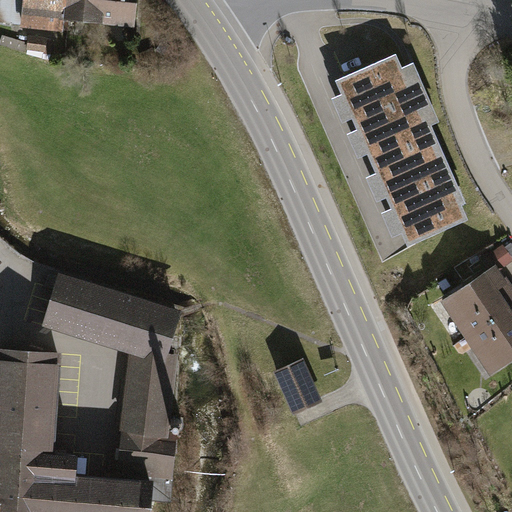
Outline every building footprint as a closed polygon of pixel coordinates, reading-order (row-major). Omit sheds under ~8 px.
[(0,0),(0,24),(21,27),(23,0),(0,0)] [(23,0),(21,27),(21,28),(63,33),(64,23),(66,0),(23,0)] [(137,0),(66,0),(64,23),(134,30),(137,0)] [(26,51),(27,44),(2,36),(0,42),(0,45),(25,53),(26,51)] [(47,40),(28,37),(27,44),(26,51),(45,54),(47,40)] [(396,56),(336,82),(342,96),(331,101),(341,125),(352,120),(357,131),(346,136),(357,160),(367,156),(376,176),(366,180),(376,204),(387,200),(392,210),(380,215),(391,240),(402,236),(407,248),(468,222),(462,207),(466,205),(432,127),(440,123),(414,64),(402,69),(396,56)] [(511,256),(503,243),(492,251),(502,265),(511,257),(511,256)] [(511,285),(495,260),(439,297),(466,336),(511,305),(511,285)] [(58,347),(0,343),(0,511),(151,511),(154,496),(174,499),(181,430),(171,427),(179,349),(169,349),(181,313),(56,276),(44,320),(129,347),(116,468),(77,466),(78,448),(51,446),(58,347)] [(511,355),(511,305),(466,336),(489,371),(511,355)] [(321,398),(304,357),(275,369),(292,410),(321,398)]
